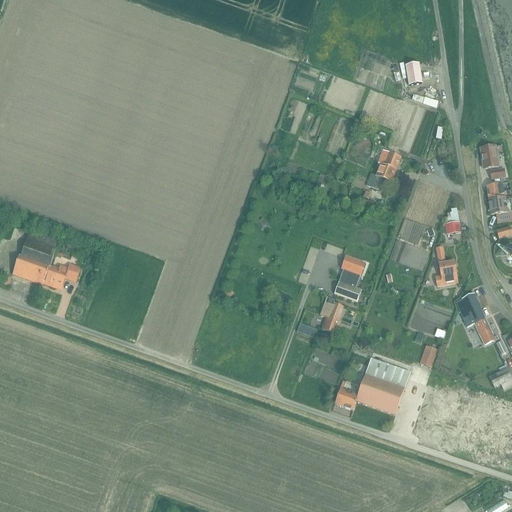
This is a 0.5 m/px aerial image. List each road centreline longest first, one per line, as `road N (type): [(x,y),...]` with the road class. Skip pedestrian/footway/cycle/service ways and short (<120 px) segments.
road 1 (residential): [(511,479),(0,299)]
road 2 (residential): [(511,319),(479,267),(433,0)]
road 3 (residential): [(511,302),(491,262),(473,146)]
road 4 (unknown): [(267,394),(310,268)]
